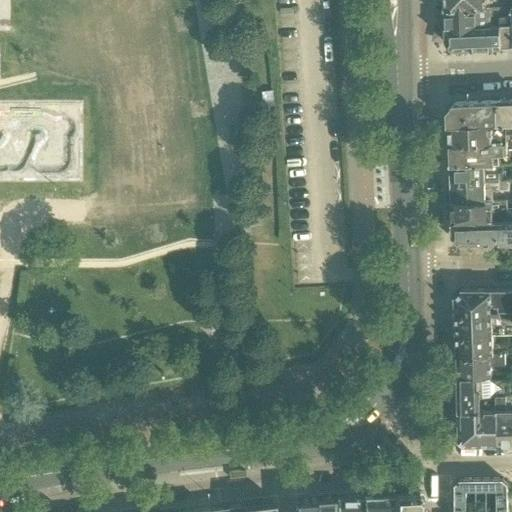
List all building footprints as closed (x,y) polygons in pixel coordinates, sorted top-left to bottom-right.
[(489,24),(446,26),(446,39),(455,47),(511,44),(511,7),(511,4),(488,6),(489,24)] [(445,8),(446,26),(489,24),(488,6),(445,7),(445,8)] [(449,110),(449,122),(511,120),(511,100),(498,101),(455,103),(455,102),(449,110)] [(511,120),(449,122),(450,141),(505,140),(504,131),(511,131),(511,120)] [(450,141),(451,162),(502,161),(511,160),(511,139),(505,140),(450,141)] [(451,162),(451,181),(499,180),(499,172),(503,172),(502,161),(451,162)] [(451,181),(452,201),(486,200),(486,190),(510,189),(509,180),(499,180),(451,181)] [(452,201),(453,221),(507,219),(507,211),(506,199),(486,200),(452,201)] [(507,219),(453,221),(453,234),(460,241),(491,241),(511,240),(511,213),(510,214),(509,211),(507,211),(507,219)] [(315,362),(293,366),(293,368),(317,364),(347,326),(353,286),(351,287),(349,303),(345,325),(315,362)] [(455,296),(456,314),(511,311),(511,288),(462,289),(455,296)] [(511,311),(456,314),(457,333),(491,332),(491,334),(511,333),(511,311)] [(458,353),(507,352),(511,352),(511,343),(492,344),(491,334),(491,332),(457,333),(458,353)] [(458,353),(458,374),(490,374),(492,374),(492,363),(506,362),(506,356),(507,356),(507,352),(458,353)] [(458,374),(459,408),(499,407),(499,394),(511,393),(510,376),(490,377),(490,374),(458,374)] [(498,442),(511,442),(511,393),(499,394),(499,407),(498,442)] [(432,401),(433,417),(449,417),(448,401),(432,401)] [(464,443),(498,442),(499,407),(459,408),(460,439),(459,439),(464,443)] [(455,511),(508,511),(507,482),(503,478),(460,478),(456,483),(455,511)] [(399,493),(392,494),(393,511),(422,511),(422,510),(423,510),(423,497),(426,494),(420,489),(417,492),(399,493)] [(363,496),(362,496),(362,511),(392,511),(392,494),(371,495),(370,495),(369,495),(369,496),(365,496),(365,495),(363,495),(363,496)] [(335,511),(335,497),(335,496),(317,495),(317,497),(317,511),(335,511)] [(362,511),(362,496),(347,496),(346,496),(342,496),(341,496),(337,496),(336,496),(335,496),(335,497),(335,511),(362,511)] [(299,499),(297,511),(317,511),(317,497),(299,499)] [(253,503),(240,505),(239,511),(271,511),(273,501),(253,503)]
